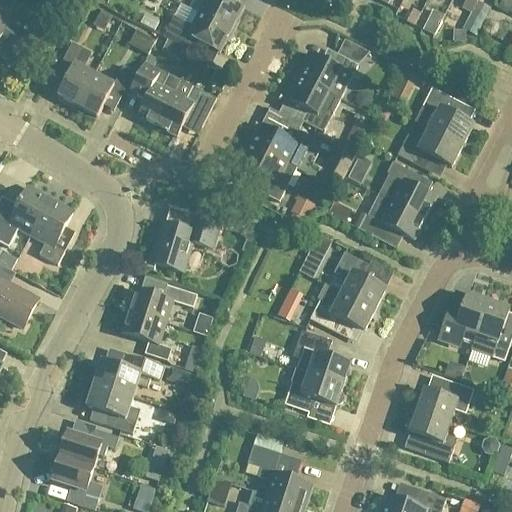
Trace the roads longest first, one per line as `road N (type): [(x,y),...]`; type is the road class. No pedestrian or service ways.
road 1 (residential): [(0,486),(115,242),(108,193)]
road 2 (residential): [(343,511),(390,356),(424,293),(463,264)]
road 3 (residential): [(156,168),(179,180),(200,173),(277,23)]
road 4 (residential): [(463,264),(470,210),(511,107)]
road 5 (residential): [(108,193),(0,125)]
